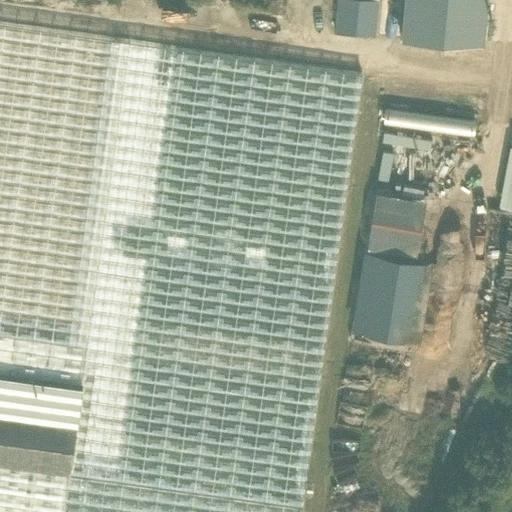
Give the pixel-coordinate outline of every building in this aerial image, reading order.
[(377,0),(337,0),(335,31),(375,34),(377,0)] [(482,43),(485,0),(404,0),(401,36),(482,43)] [(0,20),(0,511),(296,511),(361,73),(0,20)] [(385,106),(383,121),(475,133),(477,117),(385,106)] [(499,205),(511,207),(511,144),(499,205)] [(404,179),(402,191),(427,196),(429,184),(404,179)] [(419,257),(427,196),(375,188),(356,328),(423,337),(434,259),(419,257)]
